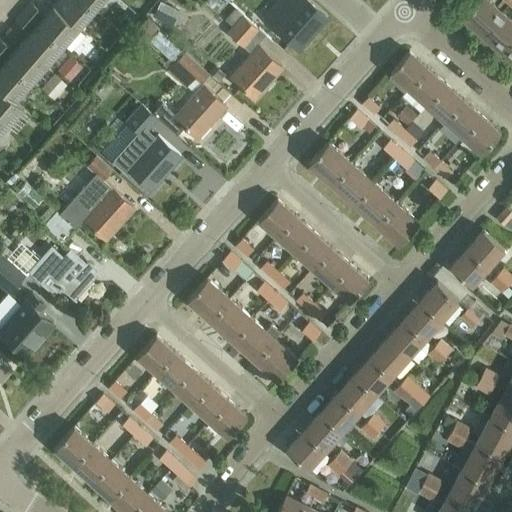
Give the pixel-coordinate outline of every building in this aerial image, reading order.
[(31,0),(23,9),(63,44),(79,26),(53,3),(46,12),(31,0)] [(56,0),(53,3),(79,26),(95,8),(85,0),(56,0)] [(180,10),(176,8),(161,0),(160,0),(153,15),(171,25),(180,10)] [(224,1),(222,0),(206,0),(206,1),(216,10),(224,1)] [(278,25),(275,28),(298,48),(319,25),(328,15),(310,0),(285,0),(294,7),(278,25)] [(475,0),(462,16),(481,33),(501,12),(487,0),(475,0)] [(243,44),(250,37),(257,44),(266,33),(259,27),(258,28),(235,7),(225,19),(233,25),(228,30),(243,44)] [(29,31),(22,39),(47,62),(63,44),(23,9),(15,19),(29,31)] [(511,21),(501,12),(481,33),(500,51),(511,37),(511,21)] [(0,51),(32,80),(47,62),(22,39),(13,49),(0,37),(0,51)] [(253,53),(232,77),(254,97),(283,65),(260,45),(258,43),(257,44),(250,37),(243,44),(253,53)] [(511,37),(500,51),(511,61),(511,37)] [(201,82),(210,72),(209,71),(184,49),(166,69),(186,86),(195,76),(201,82)] [(409,50),(391,70),(409,87),(428,66),(409,50)] [(0,83),(16,98),(16,97),(32,80),(0,51),(0,83)] [(70,79),(83,65),(70,54),(57,69),(70,79)] [(216,64),(209,71),(210,72),(221,82),(228,75),(216,64)] [(428,66),(409,87),(428,103),(446,82),(428,66)] [(446,82),(428,103),(446,119),(464,98),(446,82)] [(0,115),(8,123),(24,104),(16,97),(16,98),(0,83),(0,115)] [(185,124),(197,135),(226,104),(203,83),(176,114),(162,101),(152,112),(177,133),(185,124)] [(362,102),(374,113),(380,105),(369,95),(362,102)] [(464,98),(446,119),(464,135),(482,114),(464,98)] [(417,113),(406,103),(397,114),(407,123),(417,113)] [(139,132),(112,161),(123,171),(127,166),(139,178),(151,188),(180,155),(157,135),(149,127),(157,118),(141,104),(126,121),(135,129),(136,129),(139,132)] [(357,108),(350,116),(362,126),(362,125),(369,131),(375,124),(369,118),(357,108)] [(482,114),(464,135),(482,151),(501,131),(482,114)] [(0,131),(8,123),(0,115),(0,131)] [(386,125),(399,136),(406,127),(393,116),(386,125)] [(417,137),(406,127),(399,136),(410,146),(417,137)] [(394,156),(395,156),(403,147),(391,137),(377,152),(389,163),(394,156)] [(309,161),(332,182),(351,160),(329,140),(309,161)] [(414,158),(403,147),(395,156),(406,167),(414,158)] [(423,157),(435,167),(442,159),(431,148),(423,157)] [(59,213),(74,227),(76,228),(84,219),(105,238),(134,207),(102,178),(111,169),(95,155),(87,164),(96,172),(59,213)] [(435,167),(447,177),(454,169),(442,159),(435,167)] [(351,160),(332,182),(355,202),(374,180),(351,160)] [(429,186),(439,195),(440,197),(448,189),(436,178),(429,186)] [(374,180),(355,202),(377,222),(396,200),(374,180)] [(277,197),(259,218),(277,234),(296,214),(277,197)] [(396,200),(377,222),(400,242),(419,221),(396,200)] [(39,219),(45,223),(43,225),(61,241),(74,227),(59,213),(56,211),(58,209),(52,204),(39,219)] [(511,210),(507,205),(505,207),(496,217),(503,224),(511,228),(511,210)] [(296,214),(277,234),(295,250),(313,230),(296,214)] [(467,247),(487,265),(504,247),(483,228),(467,247)] [(313,230),(295,250),(313,266),(331,246),(313,230)] [(236,243),(248,254),(254,247),(242,236),(236,243)] [(30,270),(43,281),(54,292),(61,284),(75,297),(97,272),(71,249),(63,257),(51,246),(30,270)] [(331,246),(313,266),(331,282),(349,261),(331,246)] [(471,283),(487,265),(467,247),(451,265),(471,283)] [(236,267),(243,259),(231,249),(224,256),(236,267)] [(0,284),(9,292),(25,272),(0,251),(0,284)] [(260,266),(271,277),(278,269),(267,258),(260,266)] [(349,261),(331,282),(349,299),(368,278),(349,261)] [(496,273),(507,284),(511,288),(511,273),(503,265),(496,273)] [(290,280),(278,269),(271,277),(283,288),(290,280)] [(501,291),(507,284),(496,273),(489,281),(501,291)] [(207,275),(189,296),(212,316),(230,295),(207,275)] [(256,288),(268,298),(276,289),(265,279),(256,288)] [(420,299),(441,318),(458,299),(437,280),(420,299)] [(288,300),(276,289),(268,298),(280,309),(288,300)] [(296,297),(308,308),(314,300),(303,290),(296,297)] [(27,349),(51,323),(37,311),(42,305),(31,295),(2,327),(27,349)] [(230,295),(212,316),(234,336),(252,315),(230,295)] [(403,317),(425,337),(441,318),(420,299),(403,317)] [(308,308),(319,318),(326,311),(314,300),(308,308)] [(471,325),(478,317),(467,307),(460,315),(471,325)] [(252,315),(234,336),(256,356),(274,335),(275,336),(280,330),(271,322),(266,328),(252,315)] [(387,336),(408,355),(425,337),(403,317),(387,336)] [(504,333),(511,337),(511,322),(509,321),(509,323),(499,317),(491,332),(501,338),(504,333)] [(302,327),(313,337),(321,329),(309,319),(302,327)] [(156,333),(137,354),(156,370),(175,350),(156,333)] [(274,335),(256,356),(279,376),(297,355),(275,336),(274,335)] [(370,354),(392,374),(408,355),(387,336),(370,354)] [(433,344),(445,355),(453,347),(441,336),(433,344)] [(439,362),(445,355),(433,344),(427,351),(439,362)] [(175,350),(156,370),(174,386),(192,366),(175,350)] [(354,373),(375,392),(392,374),(370,354),(354,373)] [(0,378),(1,379),(11,367),(0,357),(0,378)] [(485,365),(479,375),(494,383),(500,373),(485,365)] [(192,366),(174,386),(192,402),(210,382),(192,366)] [(337,391),(359,411),(375,392),(354,373),(337,391)] [(400,381),(412,392),(423,401),(430,394),(407,374),(400,381)] [(488,394),(494,383),(479,375),(473,386),(488,394)] [(108,386),(119,396),(126,389),(115,379),(108,386)] [(405,399),(412,392),(400,381),(393,389),(405,399)] [(210,382),(192,402),(210,419),(228,398),(210,382)] [(511,393),(504,389),(490,415),(511,426),(511,393)] [(321,410),(342,429),(359,411),(337,391),(321,410)] [(103,392),(96,399),(108,410),(115,403),(103,392)] [(132,409),(144,420),(152,411),(151,410),(157,403),(151,398),(145,405),(140,401),(132,409)] [(228,398),(210,419),(228,435),(247,415),(228,398)] [(304,428),(326,447),(342,429),(321,410),(304,428)] [(367,418),(379,428),(385,420),(373,410),(367,418)] [(164,421),(152,411),(144,420),(156,430),(164,421)] [(511,426),(490,415),(475,441),(501,454),(511,434),(511,426)] [(129,416),(122,423),(123,424),(131,431),(133,433),(140,425),(129,416)] [(372,436),(379,428),(367,418),(360,427),(372,436)] [(456,418),(451,428),(465,435),(471,425),(456,418)] [(54,445),(73,463),(92,442),(73,424),(54,445)] [(140,425),(133,433),(145,443),(152,436),(140,425)] [(287,447),(308,467),(326,447),(304,428),(287,447)] [(460,446),(465,435),(451,428),(445,438),(460,446)] [(168,441),(180,451),(187,444),(175,433),(168,441)] [(475,441),(461,467),(487,481),(501,454),(475,441)] [(92,442),(73,463),(91,479),(111,458),(92,442)] [(180,451),(198,468),(205,460),(187,444),(180,451)] [(334,455),(346,465),(352,458),(341,447),(334,455)] [(159,456),(171,467),(177,459),(166,449),(159,456)] [(352,472),(353,472),(347,467),(346,468),(345,466),(346,465),(334,455),(327,463),(348,482),(355,474),(352,472)] [(111,458),(91,479),(110,496),(129,475),(111,458)] [(177,459),(171,467),(178,473),(171,481),(182,491),(189,484),(196,477),(195,475),(177,459)] [(461,467),(447,493),(472,507),(487,481),(461,467)] [(429,471),(424,480),(437,487),(442,478),(429,471)] [(129,475),(110,496),(127,511),(129,511),(147,492),(129,475)] [(161,478),(151,489),(162,499),(172,488),(161,478)] [(431,499),(437,487),(424,480),(417,491),(431,499)] [(305,491),(314,495),(318,488),(309,483),(305,491)] [(318,488),(314,495),(323,500),(327,492),(318,488)] [(147,492),(129,511),(163,511),(166,509),(147,492)] [(469,511),(472,507),(447,493),(436,511),(469,511)] [(276,511),(305,511),(309,506),(285,494),(276,511)]
